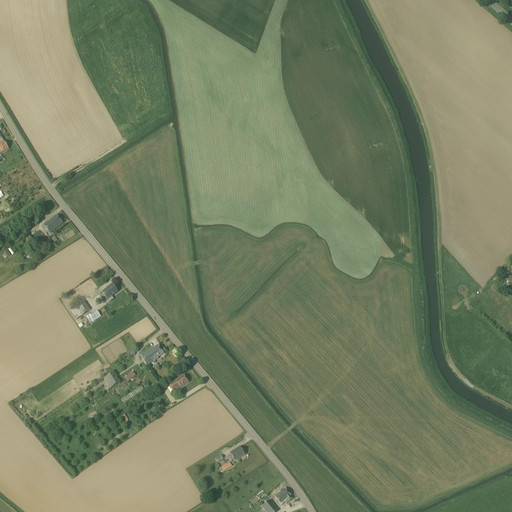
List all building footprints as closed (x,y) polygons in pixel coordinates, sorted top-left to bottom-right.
[(4,142),(0,144),(0,154),(9,149),(4,142)] [(62,224),(56,216),(43,226),(50,234),(62,224)] [(29,230),(38,224),(36,221),(32,224),(31,223),(26,226),(29,230)] [(51,239),(56,247),(73,235),(68,227),(51,239)] [(33,240),(29,233),(21,237),(22,239),(21,240),(24,245),(26,244),(33,240)] [(38,247),(37,248),(30,252),(29,251),(26,253),(30,260),(35,257),(34,255),(39,252),(38,250),(39,250),(38,247)] [(6,252),(9,257),(15,253),(11,248),(6,252)] [(118,292),(112,285),(101,293),(107,300),(118,292)] [(84,302),(70,312),(76,320),(90,310),(84,302)] [(90,324),(101,317),(97,311),(91,315),(90,314),(86,317),(90,324)] [(157,363),(155,361),(158,359),(157,358),(164,354),(158,346),(152,349),(151,348),(140,356),(146,366),(153,362),(154,364),(157,363)] [(129,358),(135,354),(132,349),(126,353),(129,358)] [(133,357),(122,363),(126,370),(119,374),(121,378),(139,368),(133,357)] [(119,383),(113,372),(103,378),(110,389),(119,383)] [(132,372),(126,377),(130,381),(136,376),(132,372)] [(184,376),(169,385),(168,382),(160,387),(159,386),(154,389),(157,395),(162,392),(170,387),(173,392),(188,383),(184,376)] [(127,426),(131,423),(125,414),(121,417),(127,426)] [(230,453),(230,454),(228,456),(231,461),(234,460),(235,461),(245,455),(240,447),(230,453)] [(217,463),(223,459),(221,455),(215,459),(217,463)] [(223,471),(232,466),(230,463),(221,467),(223,471)] [(276,492),(278,494),(275,497),(281,505),(287,500),(289,502),(293,499),(291,496),(285,489),(282,491),(280,489),(276,492)] [(265,511),(276,511),(278,510),(270,500),(262,507),(265,511)]
